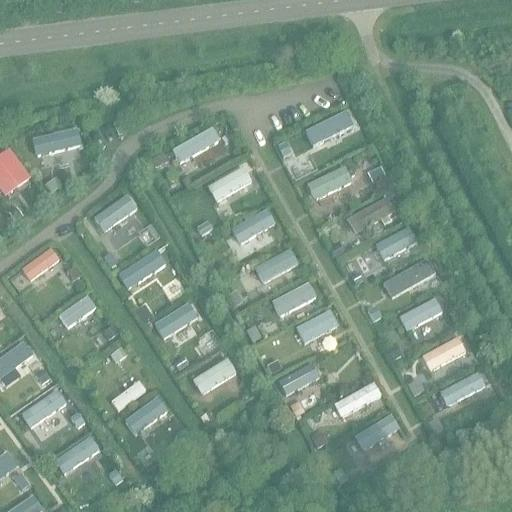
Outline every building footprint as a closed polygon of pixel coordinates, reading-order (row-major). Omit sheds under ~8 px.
[(345,134),(339,122),(294,145),(300,156),(345,134)] [(179,166),(218,144),(211,131),(171,153),(179,166)] [(80,162),(67,137),(57,142),(64,156),(59,158),(62,164),(66,162),(69,167),(80,162)] [(32,185),(7,150),(0,155),(0,164),(21,194),(32,185)] [(215,205),(249,186),(241,171),(206,191),(215,205)] [(348,186),(341,173),(311,189),(317,202),(348,186)] [(394,216),(386,201),(346,223),(354,238),(380,223),(383,229),(390,225),(387,220),(394,216)] [(108,233),(138,215),(132,205),(102,223),(108,233)] [(271,214),(238,231),(244,242),(246,241),(250,248),(266,240),(262,233),(277,225),(271,214)] [(408,244),(401,232),(364,252),(370,265),(395,251),(398,255),(404,252),(401,247),(408,244)] [(120,277),(154,255),(146,242),(112,264),(120,277)] [(29,284),(57,263),(49,252),(21,273),(29,284)] [(420,281),(414,270),(381,289),(387,299),(420,281)] [(170,277),(137,297),(144,307),(158,298),(160,300),(164,297),(163,295),(176,287),(170,277)] [(256,289),(250,278),(235,286),(231,278),(218,285),(222,293),(224,292),(235,313),(252,305),(247,293),(256,289)] [(193,295),(181,302),(189,315),(200,308),(193,295)] [(250,328),(284,310),(278,300),(237,321),(242,332),(243,332),(251,347),(258,344),(250,328)] [(435,315),(429,306),(399,323),(404,333),(435,315)] [(287,352),(334,328),(328,316),(281,340),(287,352)] [(197,334),(189,323),(160,342),(168,354),(184,344),(187,349),(198,343),(194,337),(197,334)] [(0,366),(24,349),(16,338),(0,349),(0,366)] [(96,374),(123,355),(115,343),(87,362),(96,374)] [(435,373),(430,362),(407,374),(412,384),(435,373)] [(226,363),(192,384),(201,398),(235,377),(226,363)] [(39,371),(11,391),(18,401),(50,377),(43,368),(39,371)] [(284,398),(318,380),(311,368),(277,386),(284,398)] [(477,386),(472,376),(439,394),(445,404),(467,391),(470,395),(476,392),(474,388),(477,386)] [(137,385),(110,405),(117,414),(144,394),(137,385)] [(340,421),(380,399),(372,386),(333,408),(340,421)] [(80,421),(68,404),(56,412),(59,416),(32,435),(40,447),(67,428),(68,429),(80,421)] [(366,446),(391,432),(385,422),(361,436),(366,446)] [(121,434),(141,459),(150,451),(131,426),(121,434)] [(111,457),(104,448),(80,466),(86,475),(100,465),(103,469),(107,465),(105,462),(111,457)] [(5,457),(0,460),(0,479),(14,470),(5,457)] [(31,500),(14,511),(35,511),(38,510),(31,500)]
